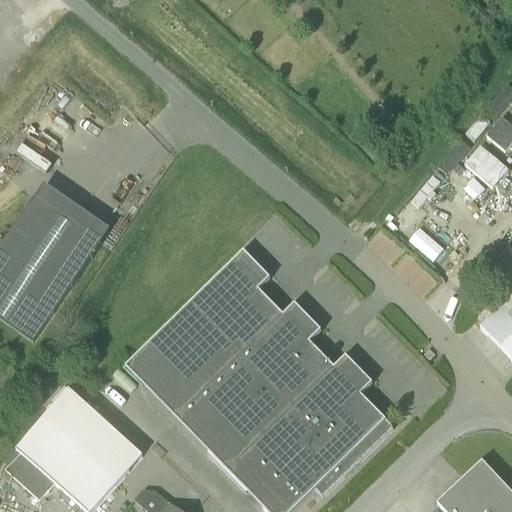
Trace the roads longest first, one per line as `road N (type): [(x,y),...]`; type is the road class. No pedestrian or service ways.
road 1 (residential): [(66,0),(399,291),(484,389)]
road 2 (residential): [(360,511),(484,389)]
road 3 (unknown): [(337,239),(300,279),(352,333)]
